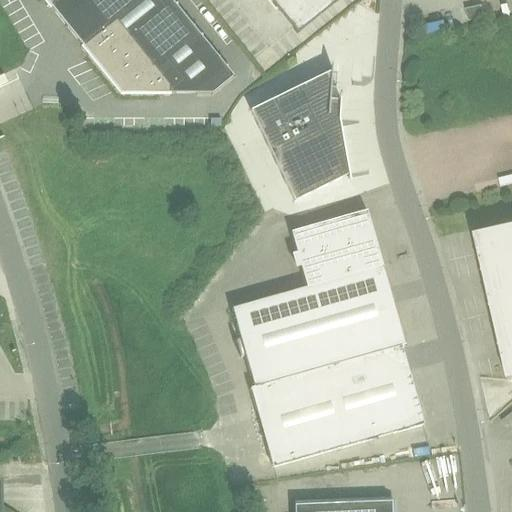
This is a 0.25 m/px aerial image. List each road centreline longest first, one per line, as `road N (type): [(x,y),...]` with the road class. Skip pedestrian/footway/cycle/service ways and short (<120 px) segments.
road 1 (unclassified): [(391,0),(388,137),(445,323),(479,511)]
road 2 (unknown): [(402,191),(274,229),(244,259),(227,301),(238,412),(58,456)]
road 3 (unclassified): [(0,234),(45,386),(62,511)]
